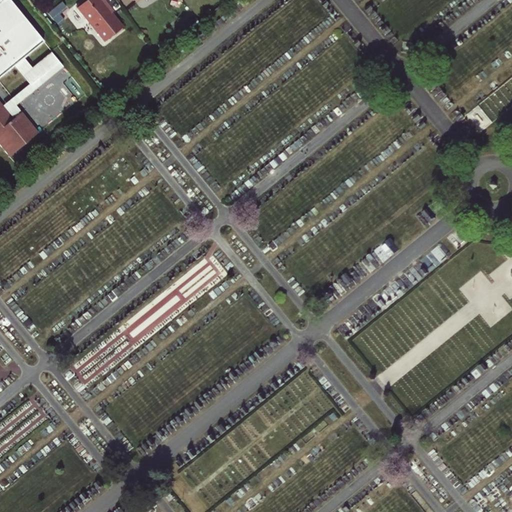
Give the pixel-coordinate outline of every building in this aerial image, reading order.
[(44,44),(8,0),(1,0),(0,1),(0,78),(14,68),(23,60),(44,44)] [(104,43),(122,28),(111,14),(100,1),(101,0),(87,0),(77,8),(104,43)] [(112,13),(102,0),(101,0),(100,1),(111,14),(112,13)] [(49,12),(57,21),(69,10),(61,1),(49,12)] [(28,86),(2,108),(12,121),(21,114),(15,107),(62,69),(51,55),(31,70),(23,60),(14,68),(28,86)] [(0,148),(8,158),(37,135),(21,114),(12,121),(0,105),(0,148)]
